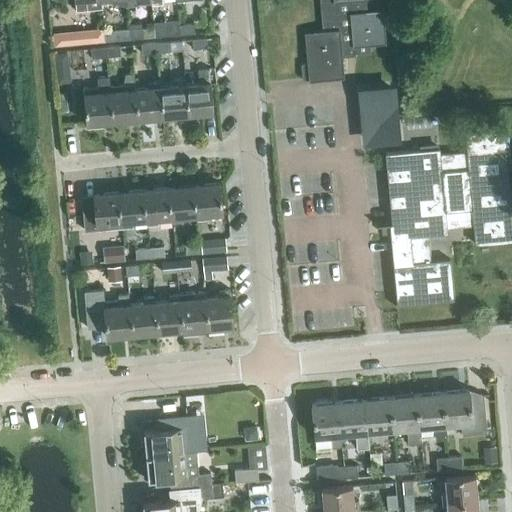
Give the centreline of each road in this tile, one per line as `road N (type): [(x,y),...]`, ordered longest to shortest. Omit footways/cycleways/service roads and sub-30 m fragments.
road 1 (residential): [(271,366),(230,0)]
road 2 (residential): [(271,366),(511,344)]
road 3 (residential): [(95,383),(271,366)]
road 4 (residential): [(285,511),(271,366)]
road 5 (residential): [(108,511),(95,383)]
